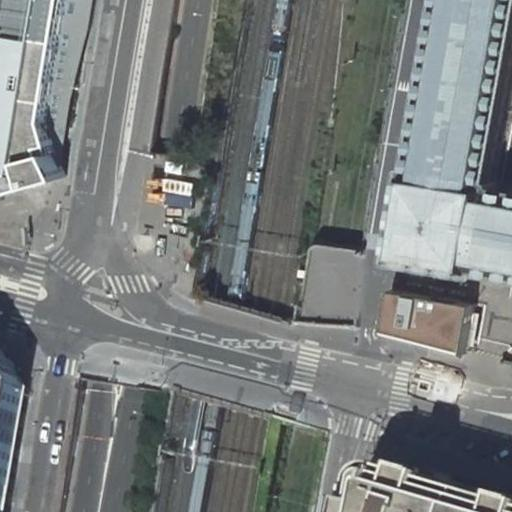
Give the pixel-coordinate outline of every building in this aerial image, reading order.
[(66,23),(69,0),(6,0),(0,38),(0,194),(22,188),(23,175),(32,175),(34,185),(67,176),(64,168),(56,152),(60,150),(49,117),(66,23)] [(96,0),(69,0),(66,23),(49,117),(60,150),(56,152),(64,168),(92,28),(96,0)] [(511,0),(452,0),(444,48),(423,167),(418,166),(402,256),(485,271),(486,267),(511,271),(511,0)] [(22,188),(34,185),(32,175),(23,175),(22,188)] [(394,288),(387,331),(389,331),(468,352),(477,302),(397,288),(394,288)] [(0,511),(10,511),(31,389),(1,343),(0,343),(0,511)] [(378,494),(374,511),(485,511),(490,497),(410,474),(409,476),(405,475),(400,475),(393,476),(390,478),(385,482),(381,489),(380,495),(378,494)] [(511,511),(511,503),(490,497),(485,511),(511,511)]
